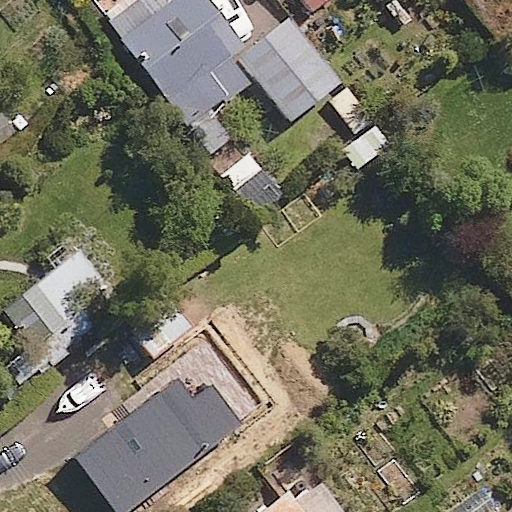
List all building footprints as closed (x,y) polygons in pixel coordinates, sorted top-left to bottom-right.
[(231,60),(240,52),(199,0),(136,0),(105,25),(206,155),(232,134),(212,109),(247,81),(231,60)] [(322,0),(297,0),(306,12),(322,0)] [(333,84),(283,21),(235,59),(285,122),(333,84)] [(346,87),(324,104),(350,139),(372,123),(346,87)] [(0,151),(21,135),(0,108),(0,151)] [(0,343),(0,360),(20,385),(34,373),(39,379),(121,309),(72,251),(0,311),(0,319),(12,334),(0,343)] [(237,290),(189,327),(207,349),(200,354),(221,381),(180,412),(229,476),(311,413),(268,357),(302,330),(271,289),(249,305),(237,290)] [(187,323),(205,309),(191,290),(172,305),(169,301),(129,333),(149,358),(189,327),(187,323)] [(82,511),(53,469),(29,485),(47,511),(82,511)] [(332,511),(304,474),(254,511),(332,511)]
